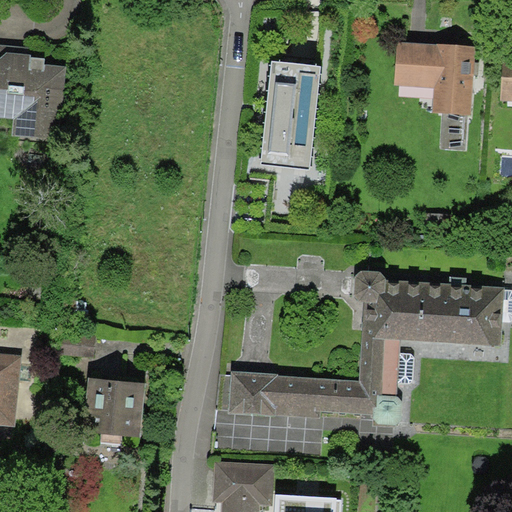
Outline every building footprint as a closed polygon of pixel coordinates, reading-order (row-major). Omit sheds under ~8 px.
[(0,118),(11,119),(9,143),(55,146),(60,68),(50,67),(51,48),(0,44),(0,118)] [(475,48),(396,44),(394,86),(433,88),(431,112),(441,113),(439,153),(469,154),(475,48)] [(511,57),(500,57),(497,100),(511,101),(511,57)] [(303,196),(260,192),(258,215),(301,219),(303,196)] [(357,381),(229,371),(226,409),(370,418),(375,425),(394,426),(402,420),(402,406),(395,400),(398,382),(408,384),(413,380),(414,362),(409,356),(398,356),(400,341),(499,349),(500,324),(508,325),(511,320),(511,296),(509,293),(500,291),(379,282),(371,274),(359,271),(349,278),(345,287),(352,298),(360,304),(357,381)] [(92,335),(59,333),(58,354),(91,356),(92,335)] [(0,426),(17,428),(23,357),(0,354),(0,426)] [(139,386),(85,382),(81,430),(100,432),(99,444),(123,446),(124,435),(136,436),(139,386)] [(276,468),(214,464),(211,511),(259,511),(260,509),(273,510),(276,468)]
